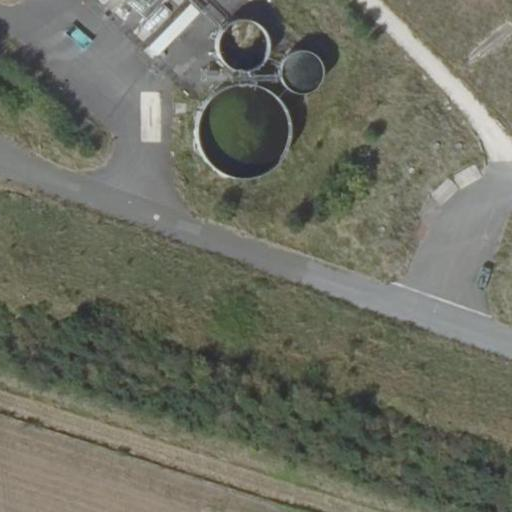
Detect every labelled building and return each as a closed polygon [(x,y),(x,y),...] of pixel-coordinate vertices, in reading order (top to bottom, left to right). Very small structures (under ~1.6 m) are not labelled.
[(121,0),(122,0),(142,17),(157,0),(121,0)] [(184,8),(142,47),(150,55),(191,17),(184,8)] [(214,54),(220,60),(228,63),(236,64),(244,63),(252,58),(257,51),(260,43),(260,34),(257,26),(251,19),(243,15),(235,13),(227,14),(219,18),(214,24),(210,31),(209,39),(210,47),(214,54)] [(279,78),(285,82),(291,84),(297,85),(304,83),(310,79),(314,73),(316,66),(315,59),(313,53),(308,47),(301,44),(294,43),(288,44),(282,48),(278,53),(275,59),(274,65),(276,72),(279,78)] [(223,78),(210,85),(199,95),(192,108),(190,122),(192,137),(198,150),(208,160),(221,167),(236,170),(252,167),(266,159),(277,147),(282,132),(283,116),(277,100),(267,88),(253,79),(237,76),(223,78)] [(436,201),(483,179),(476,166),(430,188),(436,201)]
